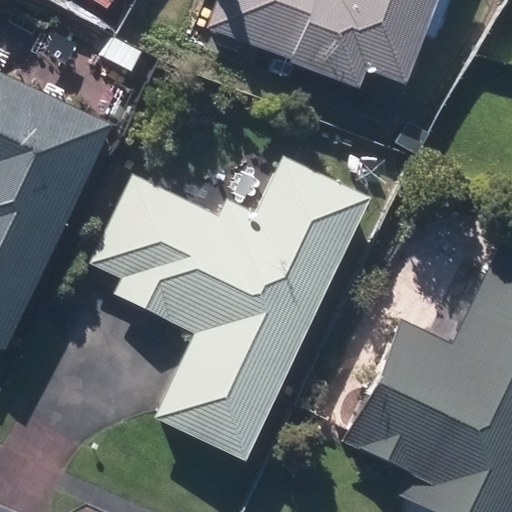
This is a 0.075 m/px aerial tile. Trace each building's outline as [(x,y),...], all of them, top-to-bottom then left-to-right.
[(81,0),(103,15),(112,0),(81,0)] [(214,0),(205,24),(280,53),(277,59),(338,82),(346,63),(386,79),(417,0),(214,0)] [(97,63),(123,77),(134,58),(108,43),(97,63)] [(0,346),(103,131),(0,82),(0,346)] [(146,424),(235,465),(360,204),(277,164),(250,220),(220,206),(213,221),(126,179),(84,267),(114,281),(107,299),(188,337),(146,424)] [(387,487),(438,511),(511,511),(511,238),(492,228),(439,338),(388,314),(330,433),(396,465),(387,487)]
